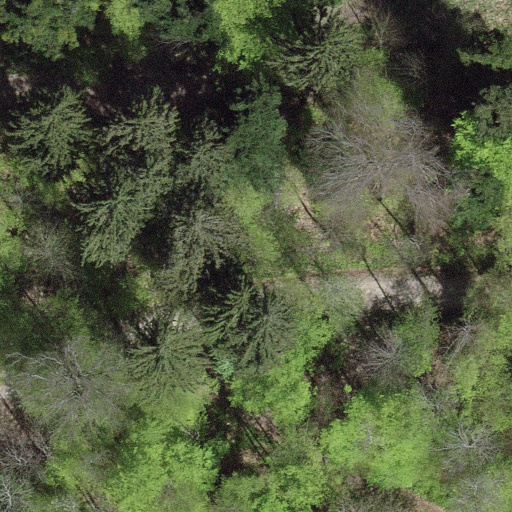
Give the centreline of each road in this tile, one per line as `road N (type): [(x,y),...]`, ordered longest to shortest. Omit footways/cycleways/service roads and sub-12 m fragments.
road 1 (track): [(511,291),(343,292),(238,303),(0,382)]
road 2 (track): [(0,97),(184,89),(233,73),(348,0)]
road 3 (track): [(430,511),(393,497),(218,386),(117,345)]
